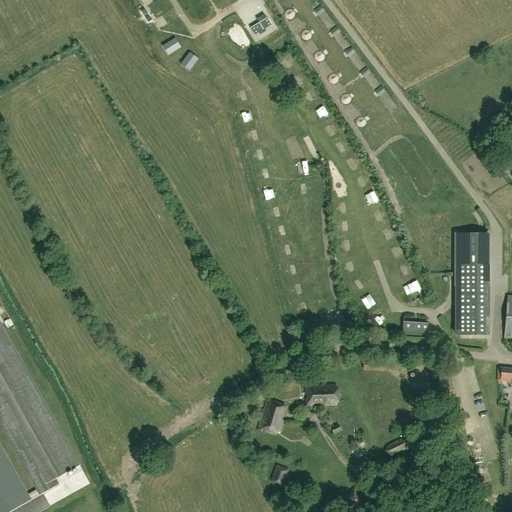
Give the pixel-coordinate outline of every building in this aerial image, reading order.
[(255,35),(258,33),(265,29),(272,25),(267,18),(250,28),(255,35)] [(240,103),(249,99),(245,90),(236,94),(240,103)] [(244,123),(254,122),(253,112),(243,113),(244,123)] [(252,144),(261,139),(256,130),(247,135),(252,144)] [(493,150),(501,142),(490,130),(482,138),(493,150)] [(308,140),(316,162),(321,160),(313,138),(308,140)] [(511,151),(502,141),(501,142),(493,150),(511,171),(511,151)] [(254,151),(256,165),(265,163),(263,150),(254,151)] [(335,163),(329,167),(336,179),(342,176),(335,163)] [(358,179),(363,189),(372,184),(367,174),(358,179)] [(374,192),(369,196),(378,207),(383,203),(374,192)] [(393,224),(386,227),(391,243),(399,240),(393,224)] [(278,239),(288,237),(287,228),(276,229),(278,239)] [(454,271),(454,285),(486,285),(485,252),(480,252),(480,254),(474,254),(474,234),(468,235),(468,244),(469,253),(469,262),(469,271),(454,271)] [(474,254),(480,254),(480,252),(485,252),(485,234),(474,234),(474,254)] [(468,235),(453,235),(453,244),(468,244),(468,235)] [(454,253),(469,253),(468,244),(453,244),(454,253)] [(292,256),(288,246),(281,249),(285,259),(292,256)] [(469,253),(454,253),(454,262),(469,262),(469,253)] [(469,262),(454,262),(454,271),(469,271),(469,262)] [(402,269),(406,278),(416,274),(412,265),(402,269)] [(420,283),(411,286),(415,296),(424,292),(420,283)] [(486,285),(454,285),(455,335),(460,335),(487,335),(486,285)] [(301,317),(311,315),(309,305),(299,308),(301,317)] [(377,321),(384,328),(391,321),(384,314),(377,321)] [(0,423),(40,495),(58,484),(54,477),(79,463),(0,322),(0,423)] [(428,323),(403,322),(402,333),(427,334),(428,323)] [(511,383),(511,368),(502,367),(502,365),(497,365),(496,381),(507,382),(506,383),(511,383)] [(475,381),(485,381),(485,368),(475,369),(475,381)] [(325,405),(336,405),(335,385),(320,385),(305,386),(306,406),(311,406),(310,401),(320,401),(325,401),(325,405)] [(278,432),(281,421),(276,419),(280,408),(263,403),(255,431),(263,433),(264,428),(278,432)] [(494,442),(506,442),(507,406),(494,406),(494,442)] [(433,435),(443,431),(438,416),(428,419),(433,435)] [(334,434),(340,430),(338,425),(331,428),(334,434)] [(392,455),(403,449),(399,440),(387,446),(392,455)] [(511,446),(511,444),(488,443),(484,496),(511,498),(511,475),(510,476),(511,446)] [(0,511),(7,511),(30,500),(0,446),(0,511)] [(283,484),(289,470),(277,466),(272,480),(283,484)] [(354,511),(366,504),(356,488),(351,491),(353,492),(349,495),(348,493),(344,495),(354,511)]
